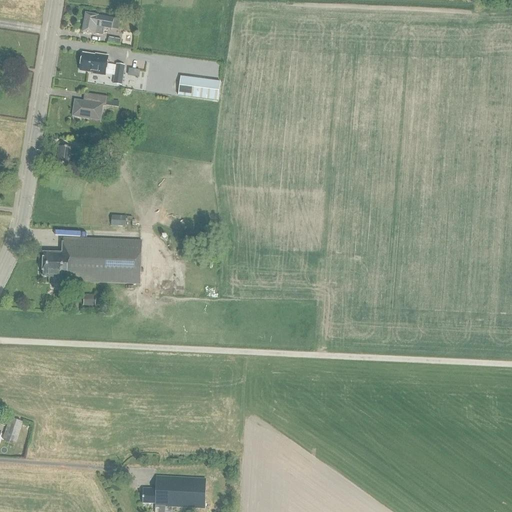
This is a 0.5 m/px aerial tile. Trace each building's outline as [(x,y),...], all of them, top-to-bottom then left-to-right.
[(98,16),(86,14),(82,33),(95,35),(103,36),(104,28),(112,30),(114,19),(98,17),(98,16)] [(121,40),(109,37),(108,43),(120,45),(121,40)] [(80,71),(106,75),(107,65),(108,58),(82,54),(80,71)] [(125,66),(116,64),(113,84),(122,86),(125,66)] [(210,81),(211,77),(185,74),(185,77),(181,77),(178,96),(218,101),(221,82),(210,81)] [(119,108),(119,102),(107,100),(107,97),(88,94),(86,103),(75,101),(72,122),(73,122),(74,117),(100,120),(102,106),(106,107),(106,106),(119,108)] [(85,154),(102,157),(104,148),(86,145),(85,154)] [(73,149),(59,147),(56,164),(70,166),(72,158),(79,159),(80,151),(73,150),(73,149)] [(112,216),(111,226),(125,227),(126,217),(112,216)] [(141,241),(63,239),(62,254),(44,254),(43,277),(59,278),(59,282),(140,284),(141,241)] [(83,306),(95,307),(96,295),(83,295),(83,306)] [(2,439),(16,443),(22,422),(9,418),(2,439)] [(205,480),(156,477),(156,489),(143,489),(142,504),(155,505),(155,507),(165,508),(204,509),(205,480)]
